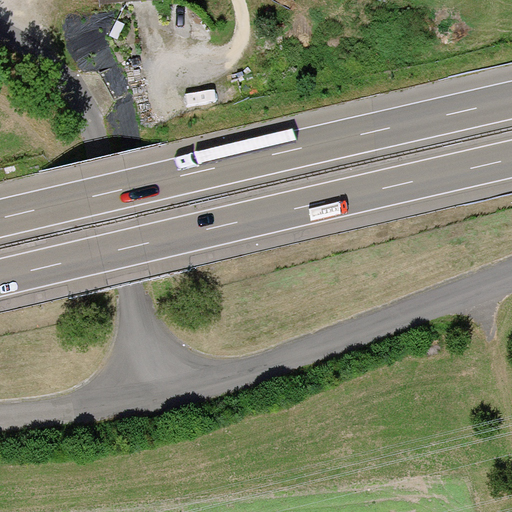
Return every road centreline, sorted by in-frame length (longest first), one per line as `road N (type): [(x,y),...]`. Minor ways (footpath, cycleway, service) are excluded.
road 1 (motorway): [(511,99),(0,218)]
road 2 (motorway): [(0,278),(511,159)]
road 3 (residential): [(151,391),(86,98),(57,66),(0,31)]
road 4 (unclassified): [(511,275),(247,373),(151,391)]
road 5 (unclassified): [(151,391),(0,414)]
road 6 (track): [(236,0),(243,15),(224,55),(153,65)]
road 7 (track): [(478,288),(511,415)]
